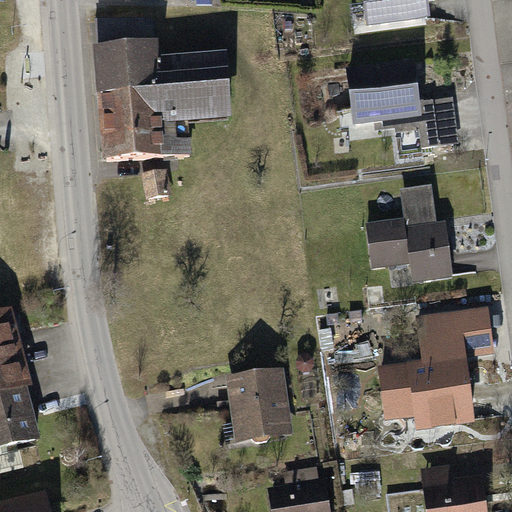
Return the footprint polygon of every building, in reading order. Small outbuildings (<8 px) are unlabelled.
[(426,0),(367,0),(371,27),(429,20),(426,0)] [(97,22),(109,162),(191,157),(191,143),(164,145),(163,122),(229,118),(226,62),(155,67),(155,74),(147,75),(145,63),(136,65),(135,52),(156,49),(154,21),(97,22)] [(413,68),(351,76),(358,126),(420,118),(424,150),(456,146),(450,101),(418,105),(413,68)] [(165,173),(146,176),(150,200),(170,197),(165,173)] [(436,221),(432,190),(409,193),(410,209),(417,209),(420,224),(436,221)] [(412,263),(415,282),(453,276),(447,228),(411,233),(410,224),(369,229),(374,269),(412,263)] [(0,397),(26,391),(6,315),(0,316),(0,397)] [(493,335),(490,315),(431,322),(433,336),(448,335),(451,359),(483,355),(481,337),(493,335)] [(432,369),(385,375),(391,418),(443,411),(444,425),(472,422),(465,364),(448,367),(446,356),(431,358),(432,369)] [(280,376),(233,383),(240,429),(246,428),(253,433),(254,441),(259,444),(268,443),(271,438),(271,436),(289,433),(280,376)] [(26,391),(0,397),(0,449),(38,440),(26,391)] [(483,511),(480,484),(389,496),(390,511),(483,511)] [(326,511),(322,485),(276,492),(278,511),(326,511)] [(0,511),(48,511),(45,498),(0,509),(0,511)]
